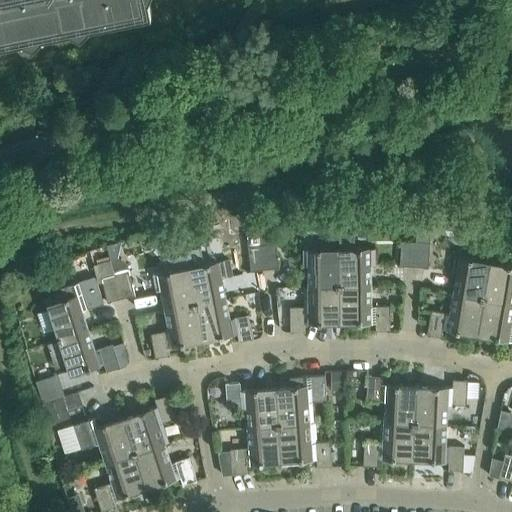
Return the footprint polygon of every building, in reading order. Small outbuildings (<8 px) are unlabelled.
[(0,0),(0,37),(22,33),(23,39),(40,36),(38,30),(69,24),(70,30),(86,26),(85,21),(100,18),(101,24),(145,15),(141,0),(0,0)] [(416,238),(414,267),(429,268),(431,227),(417,226),(416,238)] [(274,231),(261,232),(264,270),(279,268),(276,243),(274,231)] [(340,286),(367,286),(367,265),(376,265),(376,247),(354,248),(354,231),(339,232),(340,286)] [(264,270),(261,232),(251,233),(247,233),(251,271),(264,270)] [(311,286),(340,286),(339,232),(339,248),(303,248),(303,266),(311,266),(311,286)] [(414,267),(416,238),(402,238),(400,267),(429,268),(414,267)] [(185,253),(195,303),(222,298),(219,278),(227,277),(224,260),(204,264),(200,247),(185,250),(186,253),(185,253)] [(164,289),(168,309),(195,303),(185,253),(182,254),(170,268),(170,270),(153,274),(156,291),(164,289)] [(456,293),(484,298),(491,261),(455,255),(452,272),(460,273),(456,293)] [(126,263),(118,257),(109,259),(120,300),(135,295),(128,270),(126,263)] [(120,300),(109,259),(93,263),(104,304),(107,303),(120,300)] [(484,298),(511,303),(511,298),(511,264),(491,261),(484,298)] [(47,303),(58,340),(85,331),(79,311),(104,303),(95,277),(79,282),(65,286),(68,296),(47,303)] [(281,330),(290,330),(290,332),(304,331),(304,324),(340,323),(340,286),(311,286),(311,306),(289,307),(289,318),(281,318),(281,330)] [(340,286),(340,323),(375,323),(375,331),(389,331),(389,306),(368,306),(367,286),(340,286)] [(484,298),(456,293),(453,313),(431,310),(427,335),(441,337),(443,329),(478,335),(484,298)] [(195,303),(202,341),(237,334),(238,342),(253,339),(248,314),(226,318),(222,298),(195,303)] [(484,298),(478,335),(511,341),(510,349),(511,349),(511,324),(508,323),(511,303),(484,298)] [(202,341),(195,303),(168,309),(172,328),(151,333),(155,358),(170,355),(168,347),(202,341)] [(85,331),(58,340),(70,375),(103,365),(106,372),(120,367),(112,343),(91,350),(85,331)] [(387,422),(415,423),(417,385),(382,383),(383,374),(368,374),(367,400),(389,401),(387,422)] [(275,387),(278,424),(306,422),(304,402),(327,400),(325,375),(310,376),(311,384),(275,387)] [(415,423),(443,425),(444,404),(466,405),(468,380),(454,379),(453,387),(417,385),(415,423)] [(251,426),(278,424),(275,387),(240,389),(240,381),(225,382),(227,407),(249,406),(251,426)] [(123,417),(134,451),(161,443),(154,424),(175,417),(168,394),(155,398),(157,406),(123,417)] [(63,397),(44,403),(47,414),(48,419),(68,413),(63,397)] [(95,417),(64,428),(72,451),(102,441),(108,460),(134,451),(123,417),(98,425),(95,417)] [(278,424),(281,462),(316,459),(317,467),(331,466),(330,441),(307,442),(306,422),(278,424)] [(415,423),(387,422),(386,441),(365,440),(363,465),(378,466),(379,458),(413,460),(415,423)] [(415,423),(413,460),(449,462),(448,470),(462,471),(463,446),(442,444),(443,425),(415,423)] [(278,424),(251,426),(252,446),(230,448),(231,474),(246,473),(245,464),(281,462),(278,424)] [(134,451),(146,488),(179,477),(182,485),(196,480),(188,456),(167,462),(161,443),(134,451)] [(134,451),(108,460),(114,480),(93,487),(101,511),(115,506),(112,499),(146,488),(134,451)] [(511,454),(505,453),(497,477),(511,481),(511,454)]
